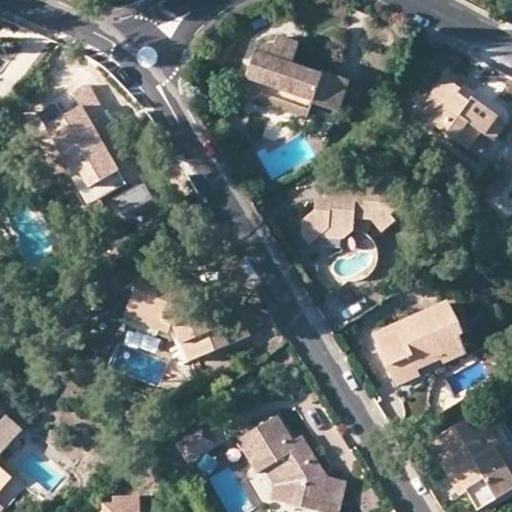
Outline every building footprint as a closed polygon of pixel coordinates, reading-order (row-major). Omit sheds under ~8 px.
[(242,92),(258,99),(263,85),(312,102),(341,111),(352,80),(323,70),(322,72),(293,62),(299,41),(278,34),(274,45),(260,41),(242,92)] [(511,122),(507,120),(474,97),(479,89),(467,80),(462,88),(444,77),(415,118),(433,131),(437,126),(481,158),(494,140),(506,147),(511,139),(511,122)] [(142,175),(90,83),(73,93),(80,104),(45,125),(73,173),(67,177),(86,209),(142,175)] [(307,117),(312,102),(263,85),(258,99),(307,117)] [(368,185),(328,182),(327,198),(317,197),(316,209),(302,220),(301,236),(307,244),(320,237),(344,238),(355,231),(355,219),(371,219),(384,232),(397,220),(391,215),(404,203),(386,181),(369,179),(368,185)] [(169,218),(155,202),(132,221),(145,237),(169,218)] [(166,269),(148,263),(130,308),(171,324),(176,327),(175,330),(190,361),(251,335),(239,307),(221,315),(195,305),(193,310),(179,304),(186,287),(188,282),(164,274),(166,269)] [(199,292),(186,287),(179,304),(193,310),(195,305),(199,292)] [(449,301),(374,332),(395,382),(470,352),(449,301)] [(168,333),(171,324),(130,308),(127,316),(168,333)] [(511,445),(489,407),(483,411),(511,459),(511,445)] [(511,490),(511,459),(483,411),(430,442),(443,464),(449,460),(468,492),(479,510),(511,490)] [(277,414),(238,438),(258,473),(265,469),(276,487),(272,500),(320,511),(329,477),(311,447),(301,454),(293,439),(277,414)] [(0,496),(15,479),(0,465),(0,460),(26,432),(10,418),(0,428),(0,496)] [(177,445),(190,462),(215,446),(202,428),(177,445)] [(303,434),(293,439),(301,454),(311,447),(303,434)] [(468,492),(449,460),(443,464),(461,495),(468,492)] [(339,511),(347,482),(329,477),(320,511),(324,511),(339,511)] [(104,511),(154,511),(148,505),(140,506),(140,496),(115,497),(115,503),(104,504),(104,511)]
